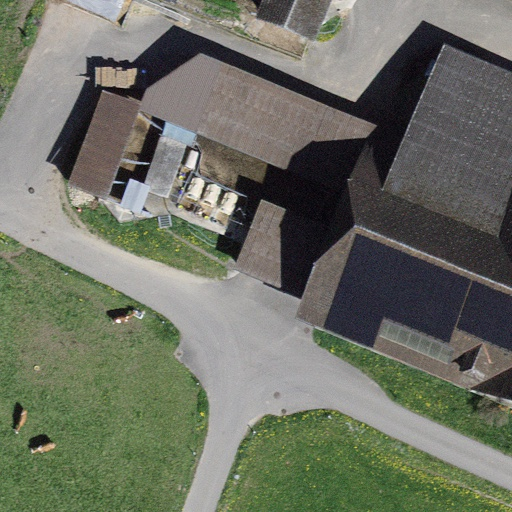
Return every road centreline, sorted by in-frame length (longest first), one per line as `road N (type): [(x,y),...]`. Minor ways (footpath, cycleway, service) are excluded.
road 1 (track): [(0,206),(77,67),(146,52),(249,54),(334,80),(449,20),(511,45)]
road 2 (unclassified): [(0,213),(511,474)]
road 3 (track): [(198,511),(259,346)]
